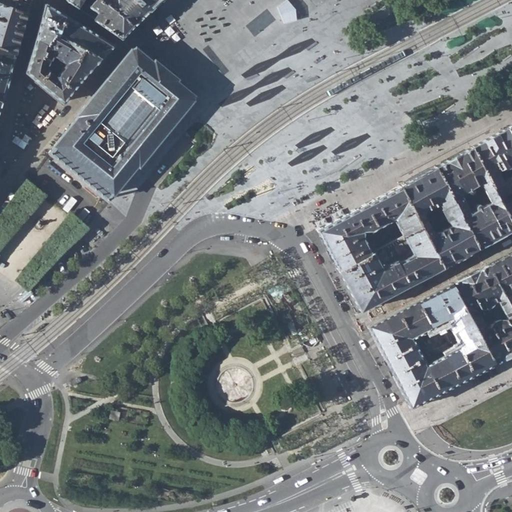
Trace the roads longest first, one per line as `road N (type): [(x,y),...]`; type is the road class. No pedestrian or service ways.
road 1 (unclassified): [(286,233),(244,222),(205,225),(32,377)]
road 2 (residential): [(0,341),(121,232),(147,191)]
road 3 (residential): [(379,393),(357,395),(290,263),(293,236)]
road 4 (residential): [(379,393),(293,236)]
road 5 (secondary): [(372,448),(230,511)]
